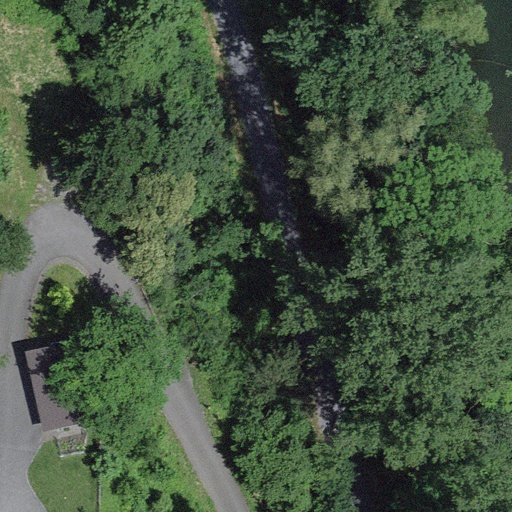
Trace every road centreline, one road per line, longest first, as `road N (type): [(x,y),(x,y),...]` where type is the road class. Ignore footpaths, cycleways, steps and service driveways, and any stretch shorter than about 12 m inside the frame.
road 1 (track): [(228,511),(94,245),(77,229),(60,227),(28,256),(16,298),(9,477),(20,511)]
road 2 (track): [(359,511),(245,55),(223,0)]
